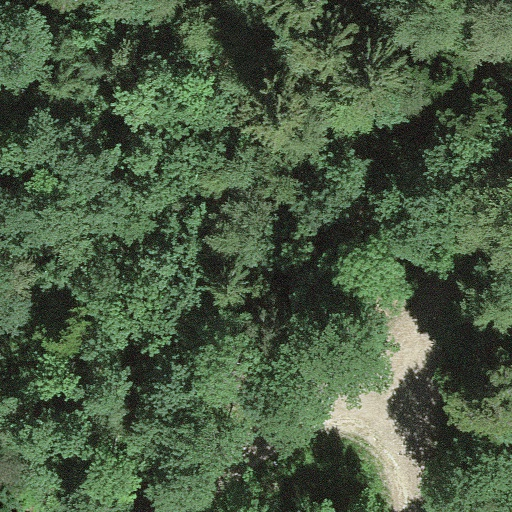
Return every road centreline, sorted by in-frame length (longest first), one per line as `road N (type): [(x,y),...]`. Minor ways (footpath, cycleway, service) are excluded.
road 1 (track): [(167,511),(282,422),(349,409),(378,413),(400,439),(414,472),(417,511)]
road 2 (track): [(378,413),(511,151)]
